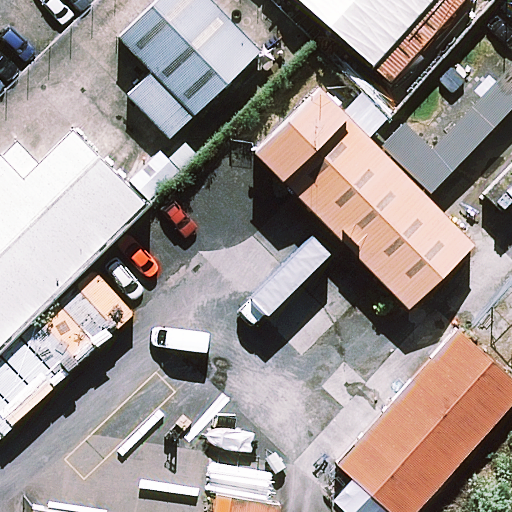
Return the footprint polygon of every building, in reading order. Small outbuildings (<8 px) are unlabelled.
[(271,17),(253,0),(136,0),(211,75),(271,17)] [(459,0),(292,0),(387,83),(459,0)] [(511,0),(495,19),(511,34),(511,0)] [(493,203),(337,46),(275,106),(431,263),(493,203)] [(471,78),(480,87),(474,94),(492,111),(511,90),(511,54),(497,70),(488,60),(471,78)] [(24,101),(0,124),(0,323),(156,170),(80,94),(48,125),(24,101)] [(511,315),(477,284),(361,412),(433,477),(511,389),(511,315)] [(286,511),(287,503),(47,477),(43,511),(286,511)]
